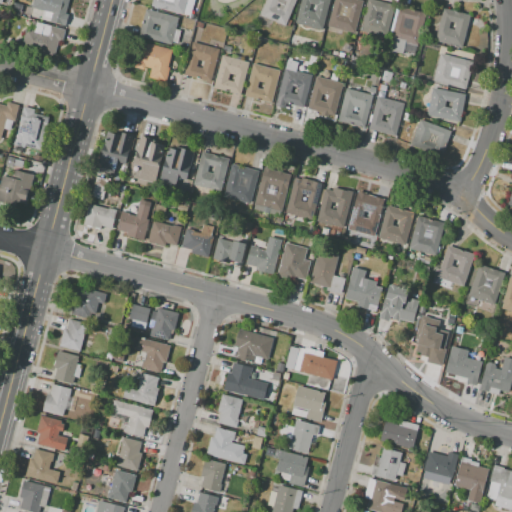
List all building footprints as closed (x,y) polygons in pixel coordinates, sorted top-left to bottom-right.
[(33,0),(68,0),(65,14),(68,15),(65,26),(41,20),(43,11),(31,8),(33,0)] [(151,0),(185,0),(182,15),(150,6),(151,0)] [(294,0),(284,25),(259,15),(265,0),(294,0)] [(329,0),(321,29),(295,22),(301,0),(329,0)] [(359,0),(363,1),(354,33),(327,26),(334,0),(359,0)] [(367,0),(374,0),(395,6),(386,37),(359,30),(367,0)] [(425,13),(416,46),(405,43),(402,54),(388,50),(400,6),(425,13)] [(145,9),(178,18),(170,45),(138,36),(145,9)] [(461,48),(435,41),(444,9),(470,16),(461,48)] [(21,48),(54,56),(58,40),(62,41),(65,29),(31,20),(28,30),(26,29),(21,48)] [(132,66),(139,41),(172,50),(164,81),(148,77),(151,68),(145,67),(145,69),(132,66)] [(184,74),(192,43),(219,50),(210,81),(184,74)] [(432,80),(440,53),(472,62),(465,89),(432,80)] [(222,54),(249,62),(240,94),(213,86),(222,54)] [(287,60),(298,63),(296,73),(311,77),(303,107),(284,102),(282,107),(274,105),(287,60)] [(356,70),(350,68),(352,62),(358,64),(356,70)] [(253,64),(280,71),(271,102),(244,95),(253,64)] [(389,82),(382,80),(384,71),(392,73),(389,82)] [(315,76),(343,84),(334,115),(307,108),(315,76)] [(432,88),(464,94),(459,121),(426,114),(432,88)] [(346,89),(372,96),(364,127),(337,120),(346,89)] [(377,97),(404,104),(395,136),(368,129),(377,97)] [(0,104),(6,106),(7,102),(19,105),(14,122),(12,121),(10,130),(3,128),(0,140),(0,104)] [(21,123),(19,122),(23,106),(34,109),(33,114),(48,117),(40,150),(25,146),(24,148),(10,145),(14,129),(17,130),(18,126),(20,126),(21,123)] [(419,119),(450,131),(440,157),(409,145),(419,119)] [(113,174),(97,169),(106,132),(120,135),(121,133),(132,135),(124,164),(116,162),(113,174)] [(133,164),(140,136),(150,138),(146,156),(148,157),(152,142),(165,145),(155,183),(137,179),(141,166),(133,164)] [(168,147),(180,150),(181,148),(193,152),(186,181),(177,179),(174,190),(158,186),(168,147)] [(201,152),(228,159),(220,191),(193,185),(201,152)] [(7,156),(14,158),(14,159),(16,159),(16,157),(22,158),(21,160),(23,161),(22,168),(12,166),(12,167),(5,165),(7,156)] [(231,164),(258,171),(250,203),(223,196),(231,164)] [(254,203),(263,168),(290,175),(281,210),(254,203)] [(33,175),(26,204),(13,201),(12,206),(0,203),(0,184),(2,175),(17,179),(19,171),(33,175)] [(285,212),(294,177),(300,179),(301,178),(321,183),(312,219),(285,212)] [(91,196),(96,178),(107,181),(102,199),(91,196)] [(317,220),(324,189),(332,191),(333,188),(352,193),(344,227),(317,220)] [(356,197),(382,204),(374,237),(347,230),(356,197)] [(111,229),(99,226),(99,228),(83,224),(88,203),(108,209),(108,208),(116,210),(111,229)] [(143,240),(126,235),(126,233),(116,230),(121,211),(129,213),(128,214),(135,216),(138,203),(149,205),(146,219),(149,219),(143,240)] [(165,213),(154,210),(156,204),(166,206),(165,213)] [(186,213),(177,210),(178,204),(187,206),(186,213)] [(387,205),(413,212),(405,244),(378,238),(387,205)] [(408,248),(416,216),(444,223),(435,255),(408,248)] [(181,227),(176,246),(166,243),(165,246),(148,241),(153,221),(172,226),(172,225),(181,227)] [(273,233),(275,227),(283,229),(281,236),(273,233)] [(208,257),(191,253),(191,250),(181,247),(186,228),(194,230),(193,232),(213,237),(208,257)] [(280,240),(272,274),(255,270),(256,267),(245,264),(250,245),(257,247),(258,240),(267,242),(268,237),(280,240)] [(245,244),(241,263),(228,260),(228,261),(212,257),(217,238),(232,242),(233,240),(245,244)] [(276,276),(285,243),(307,248),(304,260),(310,261),(305,281),(294,278),(294,280),(276,276)] [(447,245),(473,254),(463,286),(437,277),(447,245)] [(363,256),(357,254),(359,247),(365,249),(363,256)] [(341,294),(326,290),(327,287),(309,282),(316,255),(336,260),(333,275),(345,278),(341,294)] [(468,296),(479,265),(504,273),(494,304),(468,296)] [(381,287),(376,310),(356,305),(357,301),(344,298),(352,267),(366,270),(364,278),(376,281),(375,286),(381,287)] [(510,276),(511,276),(511,310),(501,308),(510,276)] [(413,323),(398,319),(398,320),(392,319),(393,318),(390,317),(389,321),(379,318),(388,285),(391,286),(391,285),(399,287),(398,288),(408,290),(405,300),(409,301),(409,298),(418,300),(413,323)] [(106,294),(103,304),(98,302),(95,315),(90,313),(89,319),(70,314),(74,301),(71,300),(74,286),(106,294)] [(150,309),(145,330),(130,326),(132,320),(129,319),(133,305),(150,309)] [(149,335),(151,328),(148,327),(152,311),(155,311),(156,308),(179,313),(174,330),(171,330),(168,340),(149,335)] [(69,319),(86,324),(79,351),(60,347),(65,329),(66,330),(69,319)] [(445,351),(430,348),(429,351),(411,347),(417,324),(450,332),(445,351)] [(234,358),(237,347),(234,347),(238,330),(272,338),(267,359),(254,356),(252,363),(234,358)] [(160,373),(140,368),(143,359),(144,360),(146,353),(132,350),(136,337),(170,346),(165,363),(163,363),(160,373)] [(451,346),(468,351),(466,358),(481,361),(475,385),(465,383),(466,379),(444,373),(451,346)] [(289,347),(297,349),(298,348),(304,349),(304,347),(325,352),(323,358),(337,361),(332,379),(284,367),(289,347)] [(57,351),(78,356),(76,364),(82,365),(79,378),(74,377),(72,384),(53,380),(56,369),(53,368),(57,351)] [(113,360),(115,353),(123,355),(121,362),(113,360)] [(511,359),(511,381),(509,393),(498,391),(497,395),(479,390),(486,364),(488,362),(494,364),(496,366),(495,369),(500,370),(503,357),(511,359)] [(223,390),(227,373),(230,373),(232,363),(250,367),(247,379),(267,384),(263,400),(223,390)] [(109,371),(111,364),(117,366),(116,373),(109,371)] [(158,377),(155,388),(158,389),(154,406),(122,398),(125,386),(135,388),(139,372),(158,377)] [(272,379),(273,372),(280,374),(278,380),(272,379)] [(52,384),(71,388),(68,398),(67,397),(62,416),(42,411),(46,394),(49,394),(52,384)] [(297,386),(318,391),(318,393),(327,395),(321,422),(290,414),(297,386)] [(217,423),(220,412),(217,411),(221,394),(242,400),(237,419),(238,419),(236,427),(217,423)] [(152,410),(148,427),(145,426),(142,437),(124,432),(126,425),(128,417),(110,412),(113,400),(152,410)] [(273,414),(281,416),(279,426),(271,423),(273,414)] [(63,452),(36,445),(38,434),(36,433),(40,416),(61,421),(61,424),(63,425),(62,432),(58,431),(57,436),(67,438),(63,452)] [(103,421),(101,427),(95,425),(97,419),(103,421)] [(295,420),(319,426),(316,436),(312,435),(307,454),(288,449),(291,437),(286,435),(288,426),(293,427),(295,420)] [(380,441),(385,421),(398,425),(400,420),(418,425),(412,449),(380,441)] [(205,454),(209,437),(213,438),(216,427),(235,432),(232,441),(231,441),(231,443),(244,446),(242,453),(246,454),(243,464),(205,454)] [(256,435),(258,427),(266,429),(264,437),(256,435)] [(78,435),(88,437),(85,449),(75,446),(78,435)] [(254,436),(262,438),(259,449),(251,447),(254,436)] [(122,438),(140,442),(138,453),(140,454),(136,470),(117,465),(121,446),(120,446),(122,438)] [(303,487),(288,483),(289,481),(280,479),(281,473),(274,471),(278,459),(264,455),(266,447),(311,458),(303,487)] [(371,475),(375,456),(380,457),(382,448),(402,453),(400,462),(405,463),(401,476),(396,475),(395,481),(371,475)] [(34,449),(59,455),(57,464),(50,463),(49,469),(59,472),(56,484),(26,476),(30,459),(32,459),(34,449)] [(423,470),(428,452),(446,457),(448,451),(458,454),(452,477),(445,475),(443,482),(434,480),(436,473),(423,470)] [(454,486),(461,456),(471,459),(470,461),(478,463),(477,466),(488,469),(480,503),(466,500),(468,490),(454,486)] [(218,492),(200,487),(202,477),(200,476),(204,459),(225,464),(218,492)] [(493,465),(504,468),(504,469),(511,470),(511,511),(493,506),(495,499),(487,497),(490,482),(489,482),(493,465)] [(135,475),(130,493),(127,492),(124,502),(106,497),(108,489),(109,490),(114,470),(135,475)] [(385,511),(377,511),(366,509),(369,499),(364,498),(369,479),(393,485),(385,511)] [(24,481),(50,488),(43,511),(35,511),(20,508),(22,498),(19,497),(24,481)] [(278,485),(302,491),(297,510),(292,508),(290,511),(271,511),(272,507),(266,505),(270,491),(276,493),(278,485)] [(190,511),(193,502),(196,503),(199,493),(217,497),(213,511),(190,511)] [(123,507),(121,511),(96,511),(99,501),(123,507)]
